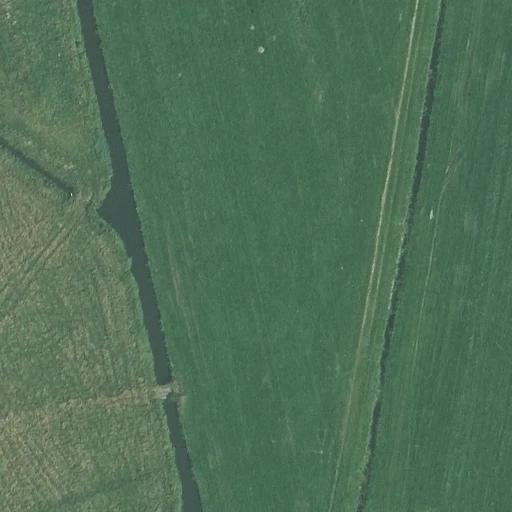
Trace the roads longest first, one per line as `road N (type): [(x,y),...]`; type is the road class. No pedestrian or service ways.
road 1 (track): [(122,0),(195,367),(180,392),(0,438)]
road 2 (track): [(65,140),(86,157),(91,185),(82,212),(0,315)]
